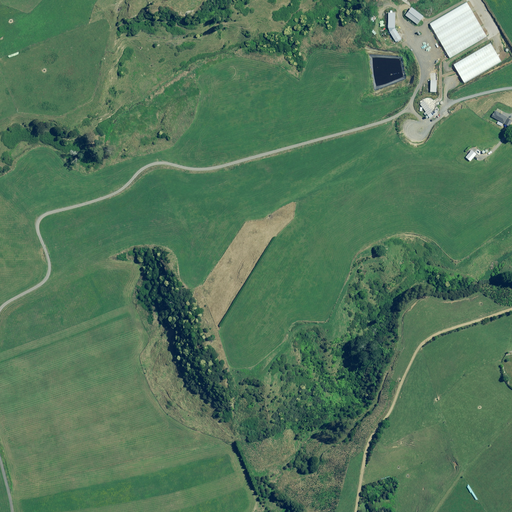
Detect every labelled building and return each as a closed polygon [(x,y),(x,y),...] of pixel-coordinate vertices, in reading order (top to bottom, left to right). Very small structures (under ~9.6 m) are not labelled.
[(487,36),(467,2),(430,23),(450,58),(487,36)] [(421,20),(409,11),(406,15),(418,25),(421,20)] [(396,29),(390,32),(395,40),(397,42),(402,39),(401,37),(396,29)] [(461,76),(498,55),(491,43),(454,65),(461,76)] [(433,112),(425,101),(421,104),(426,112),(424,114),(426,116),(428,115),(430,118),(434,116),(438,113),(436,110),(433,112)] [(509,126),(511,122),(511,119),(508,117),(496,110),(492,117),(499,120),(497,124),(502,126),(503,123),(504,124),(509,126)] [(477,154),(472,150),(466,157),(471,161),(477,154)]
